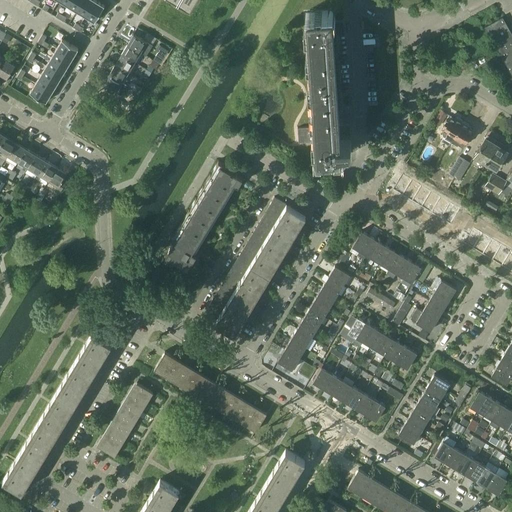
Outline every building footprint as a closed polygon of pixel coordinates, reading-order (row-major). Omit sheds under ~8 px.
[(70,0),(67,5),(76,11),(82,0),(70,0)] [(82,0),(76,11),(85,16),(94,0),(82,0)] [(95,0),(94,0),(85,16),(94,21),(104,5),(95,0)] [(307,14),(314,126),(297,127),(298,143),(315,141),(316,157),(317,157),(317,155),(340,154),(340,155),(341,155),(341,146),(351,146),(349,124),(339,125),(332,21),(332,12),(307,14)] [(511,35),(502,17),(484,26),(485,27),(486,26),(511,71),(511,35)] [(133,33),(127,43),(141,51),(147,42),(133,33)] [(62,38),(56,48),(72,58),(78,48),(62,38)] [(127,43),(121,54),(134,62),(141,51),(127,43)] [(56,48),(51,56),(67,66),(72,58),(56,48)] [(493,51),(484,57),(487,63),(497,57),(493,51)] [(121,54),(115,64),(128,72),(134,62),(121,54)] [(51,56),(45,65),(62,75),(67,66),(51,56)] [(5,58),(0,65),(0,74),(7,78),(15,64),(5,58)] [(115,64),(108,74),(122,82),(128,72),(115,64)] [(45,65),(40,74),(57,84),(62,75),(45,65)] [(40,74),(35,83),(51,92),(57,84),(40,74)] [(108,74),(102,84),(116,93),(122,82),(108,74)] [(127,85),(122,82),(116,93),(121,96),(127,85)] [(35,83),(29,92),(46,102),(51,92),(35,83)] [(442,111),(435,123),(440,126),(447,115),(442,111)] [(456,118),(455,117),(454,119),(451,116),(448,121),(446,119),(443,125),(445,126),(442,130),(443,134),(445,135),(441,140),(448,145),(452,139),(462,122),(461,121),(462,121),(456,117),(456,118)] [(469,125),(463,121),(463,122),(462,122),(452,139),(463,146),(467,139),(468,140),(472,135),(470,134),(472,129),(469,127),(469,126),(468,126),(469,125)] [(8,155),(16,142),(6,136),(0,145),(0,157),(5,160),(8,155)] [(489,140),(485,137),(474,156),(478,158),(477,160),(483,164),(498,141),(490,137),(489,140)] [(505,146),(498,141),(483,164),(490,169),(492,167),(496,169),(507,151),(503,148),(505,146)] [(18,162),(26,148),(16,142),(8,155),(18,162)] [(36,154),(26,148),(18,162),(28,168),(36,154)] [(47,160),(36,154),(28,168),(39,174),(47,160)] [(453,177),(464,159),(459,155),(448,173),(453,177)] [(459,180),(470,162),(464,159),(453,177),(459,180)] [(57,166),(47,160),(39,174),(49,180),(57,166)] [(181,221),(173,234),(176,236),(165,254),(187,268),(196,254),(191,251),(238,174),(226,167),(227,165),(218,160),(213,169),(215,171),(213,175),(210,173),(205,181),(208,183),(206,187),(203,185),(198,193),(201,195),(199,199),(196,197),(191,205),(194,207),(192,211),(189,209),(184,217),(187,219),(184,223),(181,221)] [(67,173),(57,166),(49,180),(57,185),(55,188),(60,192),(67,181),(63,179),(67,173)] [(492,173),(485,185),(492,189),(499,177),(492,173)] [(499,177),(492,189),(498,193),(505,181),(499,177)] [(29,181),(25,187),(29,190),(33,183),(29,181)] [(274,196),(270,204),(282,211),(286,204),(274,196)] [(270,204),(260,219),(272,226),(270,231),(268,233),(287,245),(305,216),(305,215),(286,204),(282,211),(270,204)] [(260,219),(258,224),(270,231),(272,226),(260,219)] [(258,224),(255,229),(267,236),(268,233),(270,231),(258,224)] [(252,233),(264,240),(267,236),(255,229),(252,233)] [(368,235),(361,230),(352,246),(359,250),(368,235)] [(252,233),(243,248),(255,256),(252,260),(250,263),(269,274),(287,245),(268,233),(267,236),(264,240),(252,233)] [(376,239),(368,235),(359,250),(366,254),(376,239)] [(383,243),(376,239),(366,254),(374,259),(383,243)] [(390,248),(383,243),(374,259),(381,263),(390,248)] [(243,248),(240,253),(252,260),(255,256),(243,248)] [(398,252),(390,248),(381,263),(388,268),(398,252)] [(405,257),(398,252),(388,268),(396,272),(405,257)] [(240,253),(237,258),(249,265),(250,263),(252,260),(240,253)] [(403,277),(413,261),(405,257),(396,272),(403,277)] [(237,258),(234,263),(246,270),(249,265),(237,258)] [(411,281),(420,266),(413,261),(403,277),(400,282),(408,286),(411,281)] [(234,263),(225,278),(237,285),(234,290),(233,292),(251,304),(269,274),(250,263),(249,265),(246,270),(234,263)] [(335,265),(328,275),(343,284),(349,273),(335,265)] [(423,268),(420,266),(411,281),(414,283),(423,268)] [(328,275),(322,285),(337,294),(343,284),(328,275)] [(225,278),(222,283),(234,290),(237,285),(225,278)] [(456,287),(441,278),(434,289),(449,298),(456,287)] [(222,283),(219,287),(231,295),(233,292),(234,290),(222,283)] [(322,285),(316,296),(330,305),(337,294),(322,285)] [(219,287),(216,292),(228,299),(231,295),(219,287)] [(365,296),(391,311),(396,304),(370,288),(365,296)] [(449,298),(434,289),(428,300),(443,309),(449,298)] [(216,292),(207,307),(219,314),(228,299),(216,292)] [(216,319),(215,322),(234,333),(234,332),(251,304),(233,292),(231,295),(228,299),(219,314),(216,319)] [(316,296),(309,307),(324,316),(330,305),(316,296)] [(443,309),(428,300),(422,310),(436,319),(443,309)] [(207,307),(204,312),(216,319),(219,314),(207,307)] [(309,307),(303,318),(317,326),(324,316),(309,307)] [(436,319),(422,310),(415,321),(430,330),(436,319)] [(348,331),(357,316),(352,313),(343,328),(348,331)] [(355,336),(364,321),(357,316),(348,331),(348,332),(355,336)] [(303,318),(296,328),(311,337),(317,326),(303,318)] [(372,325),(364,321),(355,336),(362,340),(372,325)] [(379,329),(372,325),(362,340),(370,345),(379,329)] [(296,328),(290,338),(305,347),(311,337),(296,328)] [(386,334),(379,329),(370,345),(377,349),(386,334)] [(92,331),(85,342),(74,361),(93,373),(106,352),(111,343),(92,331)] [(394,338),(386,334),(377,349),(385,354),(394,338)] [(290,338),(284,349),(298,357),(305,347),(290,338)] [(401,343),(394,338),(385,354),(392,358),(401,343)] [(409,347),(401,343),(392,358),(399,363),(409,347)] [(416,352),(409,347),(399,363),(407,368),(416,352)] [(332,352),(341,358),(343,354),(334,348),(332,352)] [(284,349),(277,360),(285,364),(292,368),(298,357),(284,349)] [(265,414),(207,379),(169,357),(170,354),(164,351),(154,369),(255,430),(265,414)] [(511,355),(505,351),(500,358),(511,365),(511,355)] [(366,368),(369,362),(363,358),(360,364),(366,368)] [(511,365),(500,358),(496,366),(511,375),(511,373),(511,365)] [(74,361),(63,378),(56,391),(75,402),(93,373),(74,361)] [(285,364),(282,369),(289,373),(292,368),(285,364)] [(321,366),(312,381),(323,387),(332,373),(321,366)] [(496,366),(491,374),(506,383),(511,375),(496,366)] [(385,379),(388,381),(393,373),(386,368),(381,377),(385,379)] [(332,373),(323,387),(334,394),(342,379),(332,373)] [(434,373),(429,381),(445,390),(449,382),(434,373)] [(395,378),(391,383),(401,389),(404,383),(395,378)] [(342,379),(334,394),(344,400),(353,385),(342,379)] [(429,381),(425,388),(440,397),(445,390),(429,381)] [(153,392),(137,382),(108,430),(102,439),(100,438),(97,444),(114,455),(153,392)] [(459,393),(457,397),(462,400),(467,392),(471,387),(465,383),(459,393)] [(353,385),(344,400),(355,406),(363,392),(353,385)] [(425,388),(421,395),(436,405),(440,397),(425,388)] [(486,394),(479,390),(469,405),(477,410),(486,394)] [(56,391),(50,401),(38,420),(57,432),(75,402),(56,391)] [(363,392),(355,406),(365,413),(374,398),(363,392)] [(494,399),(486,394),(477,410),(484,414),(494,399)] [(421,395),(416,403),(431,412),(436,405),(421,395)] [(374,398),(365,413),(376,419),(385,405),(374,398)] [(501,403),(494,399),(484,414),(492,419),(501,403)] [(416,403),(412,410),(427,419),(431,412),(416,403)] [(508,408),(501,403),(492,419),(499,423),(508,408)] [(511,418),(511,409),(508,408),(499,423),(506,427),(511,418)] [(412,410),(407,418),(422,427),(427,419),(412,410)] [(407,418),(403,425),(418,434),(422,427),(407,418)] [(57,432),(38,420),(21,449),(40,461),(57,432)] [(403,425),(398,433),(413,442),(418,434),(403,425)] [(443,432),(431,452),(434,454),(443,440),(446,435),(446,434),(443,432)] [(432,443),(425,439),(420,448),(427,452),(432,443)] [(434,454),(445,461),(453,446),(443,440),(434,454)] [(499,440),(496,445),(503,449),(506,444),(499,440)] [(453,446),(445,461),(455,467),(464,453),(453,446)] [(285,448),(278,461),(267,478),(286,489),(299,469),(304,460),(285,448)] [(416,448),(414,453),(420,456),(422,452),(416,448)] [(21,449),(15,459),(3,479),(22,491),(30,477),(31,475),(40,461),(21,449)] [(464,453),(455,467),(466,474),(475,459),(464,453)] [(475,459),(466,474),(476,480),(485,465),(475,459)] [(485,465),(476,480),(487,486),(496,472),(485,465)] [(426,511),(400,496),(363,473),(364,471),(358,468),(347,486),(390,511),(426,511)] [(496,472),(487,486),(498,493),(506,478),(496,472)] [(160,478),(148,498),(142,508),(149,511),(165,511),(179,490),(160,478)] [(267,478),(257,495),(250,507),(257,511),(272,511),(286,489),(267,478)] [(330,499),(324,509),(322,511),(343,511),(346,508),(330,499)]
